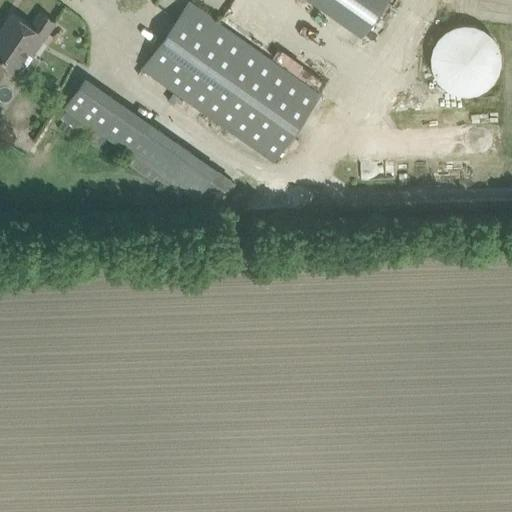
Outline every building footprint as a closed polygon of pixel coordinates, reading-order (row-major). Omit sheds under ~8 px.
[(272,160),(319,93),(187,0),(186,0),(139,66),(272,160)] [(313,0),(361,34),(385,0),(313,0)] [(40,43),(55,22),(41,12),(31,25),(13,12),(0,30),(0,61),(13,71),(29,49),(26,47),(32,38),(40,43)] [(427,45),(425,55),(427,66),(432,75),(440,83),(449,88),(460,90),(470,88),(480,83),(488,75),(493,66),(494,55),(493,45),(488,35),(480,27),(470,22),(460,21),(449,22),(440,27),(432,35),(427,45)] [(73,90),(62,105),(66,108),(90,125),(111,95),(83,75),(79,81),(73,90)] [(150,122),(128,152),(142,161),(163,131),(150,122)] [(176,141),(155,171),(168,180),(189,150),(176,141)]
